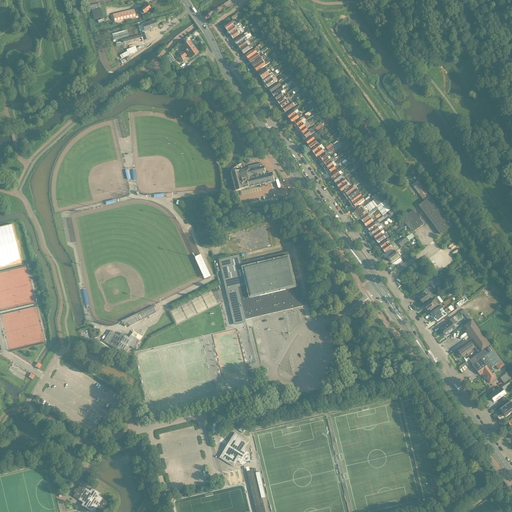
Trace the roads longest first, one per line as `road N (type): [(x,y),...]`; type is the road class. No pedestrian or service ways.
road 1 (unclassified): [(87,461),(103,440),(255,399),(299,329),(343,316),(379,289)]
road 2 (residential): [(438,353),(272,124)]
road 3 (secondary): [(379,289),(264,130)]
road 4 (secondary): [(264,130),(184,0)]
road 5 (secondary): [(511,475),(429,359)]
road 6 (residential): [(511,458),(438,353)]
